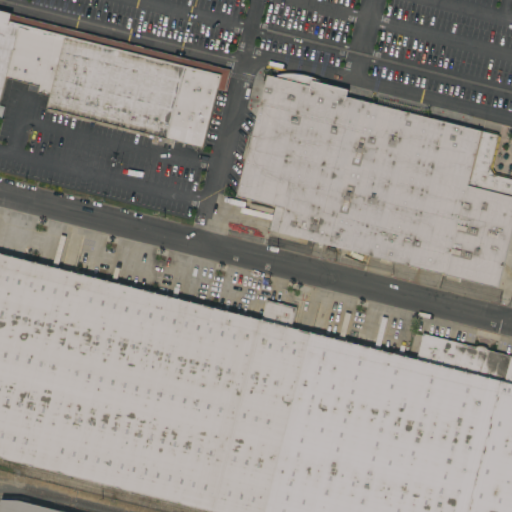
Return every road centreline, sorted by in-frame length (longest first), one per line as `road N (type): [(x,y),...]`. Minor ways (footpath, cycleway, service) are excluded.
road 1 (residential): [(0,190),(511,322)]
road 2 (residential): [(259,0),(197,242)]
